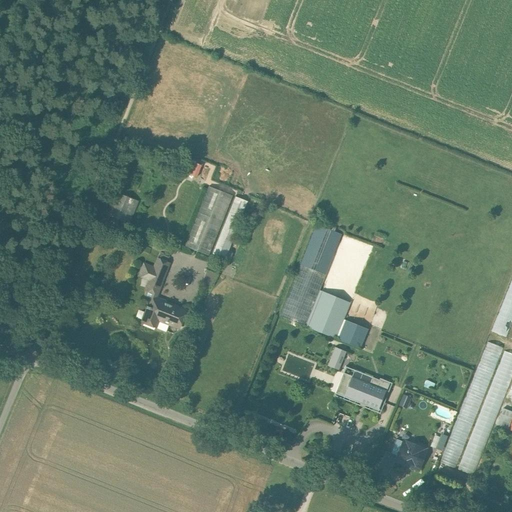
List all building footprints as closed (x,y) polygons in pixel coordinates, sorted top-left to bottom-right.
[(403,276),(412,280),(420,262),(434,267),(463,194),(408,171),(420,142),(359,117),(343,156),(326,197),(327,198),(317,220),(318,220),(279,316),(360,349),(365,335),(378,340),(403,276)] [(476,160),(422,139),(409,171),(463,192),(476,160)] [(131,153),(107,213),(131,222),(155,162),(131,153)] [(190,161),(185,173),(194,176),(199,165),(195,163),(196,162),(193,160),(192,162),(190,161)] [(210,169),(199,165),(194,176),(205,181),(210,169)] [(233,196),(209,186),(185,244),(210,254),(233,196)] [(235,197),(211,258),(224,262),(248,202),(235,197)] [(169,263),(157,259),(154,267),(166,272),(169,263)] [(154,267),(148,265),(148,267),(143,265),(140,275),(144,276),(143,278),(149,280),(161,285),(166,272),(154,267)] [(216,275),(206,271),(202,282),(211,286),(216,275)] [(511,279),(492,331),(506,336),(511,322),(511,279)] [(163,301),(155,298),(161,285),(149,280),(145,290),(148,291),(146,296),(150,298),(147,306),(145,306),(144,307),(149,309),(144,323),(156,327),(159,319),(179,327),(178,328),(179,328),(186,311),(185,311),(163,302),(163,301)] [(503,345),(489,339),(437,469),(451,475),(503,345)] [(335,349),(327,346),(323,356),(331,360),(335,349)] [(331,360),(329,365),(338,369),(345,352),(336,348),(335,349),(331,360)] [(444,378),(428,417),(450,426),(465,386),(444,378)] [(386,391),(362,381),(356,397),(366,401),(365,404),(378,409),(386,391)] [(404,394),(400,405),(407,408),(412,397),(404,394)] [(496,424),(508,429),(511,418),(511,410),(503,407),(496,424)] [(440,437),(434,435),(430,446),(435,448),(440,437)] [(427,450),(403,441),(396,461),(419,470),(427,450)]
